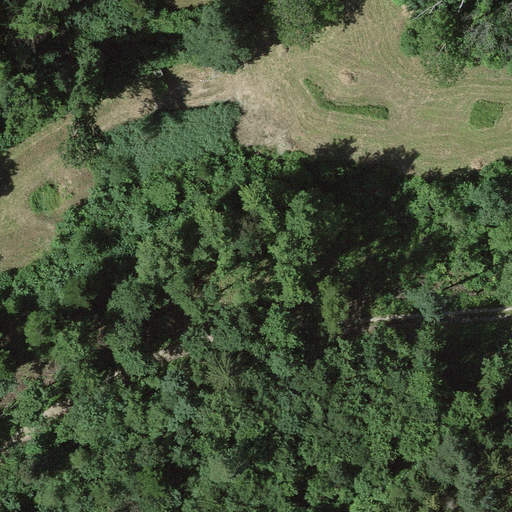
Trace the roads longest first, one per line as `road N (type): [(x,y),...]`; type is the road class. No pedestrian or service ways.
road 1 (track): [(0,451),(98,386),(175,351),(331,323),(511,304)]
road 2 (track): [(511,393),(472,407),(308,511)]
